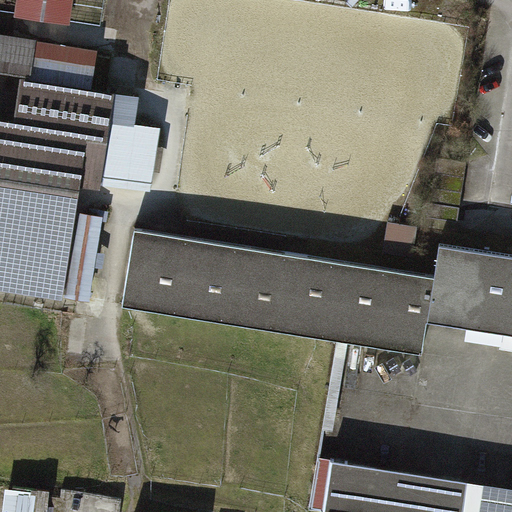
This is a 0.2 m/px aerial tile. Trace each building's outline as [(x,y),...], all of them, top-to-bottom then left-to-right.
[(18,0),(16,17),(71,25),(74,0),(18,0)] [(108,43),(0,27),(0,69),(103,84),(108,43)] [(0,283),(101,298),(114,210),(97,208),(100,184),(163,193),(173,122),(152,120),(156,92),(103,84),(34,75),(28,116),(0,112),(0,283)] [(441,154),(440,218),(465,218),(466,154),(441,154)] [(416,253),(421,223),(391,218),(386,248),(416,253)] [(436,274),(133,228),(121,302),(425,348),(429,316),(436,274)] [(511,511),(511,256),(440,245),(436,274),(429,316),(511,328),(511,478),(336,452),(327,511),(511,511)] [(6,511),(50,511),(51,483),(7,483),(6,511)]
